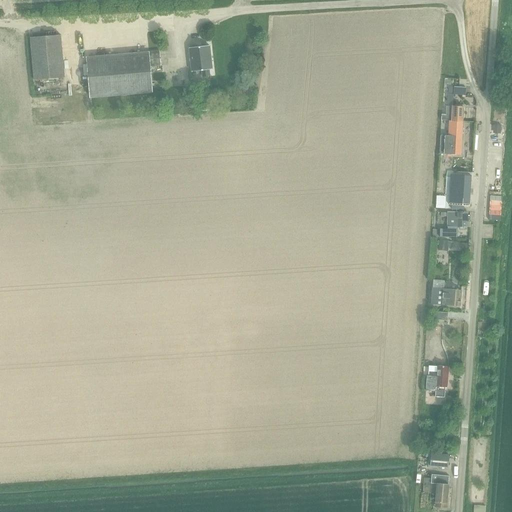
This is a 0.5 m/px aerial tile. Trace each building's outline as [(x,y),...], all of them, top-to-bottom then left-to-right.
[(64,78),(60,35),(30,38),(34,81),(64,78)] [(189,48),(190,56),(192,72),(202,71),(202,77),(209,76),(209,70),(212,70),(209,46),(189,48)] [(86,58),(89,98),(151,92),(148,67),(161,66),(159,51),(86,58)] [(466,88),(456,87),(449,87),(448,94),(455,95),(465,95),(466,88)] [(441,115),(441,120),(445,121),(449,121),(448,136),(462,136),(463,107),(453,107),(446,106),(445,115),(441,115)] [(441,135),(440,154),(461,155),(461,148),(462,136),(448,136),(441,135)] [(472,160),(462,159),(459,159),(459,174),(471,174),(472,160)] [(469,206),(471,176),(451,175),(449,205),(452,205),(464,206),(469,206)] [(467,212),(457,212),(448,212),(447,227),(449,227),(449,229),(439,228),(439,238),(454,238),(454,230),(457,230),(457,227),(467,227),(467,212)] [(460,306),(461,290),(451,289),(443,289),(431,288),(430,304),(450,305),(460,306)] [(448,312),(434,311),(433,321),(448,322),(448,312)] [(427,376),(426,391),(435,391),(435,397),(444,397),(445,387),(447,387),(448,366),(437,366),(429,365),(428,376),(427,376)] [(458,388),(460,371),(449,370),(448,388),(458,388)] [(431,455),(430,467),(448,468),(449,456),(431,455)] [(449,476),(439,475),(431,475),(431,479),(424,478),(423,492),(430,493),(436,493),(435,508),(446,509),(449,476)]
